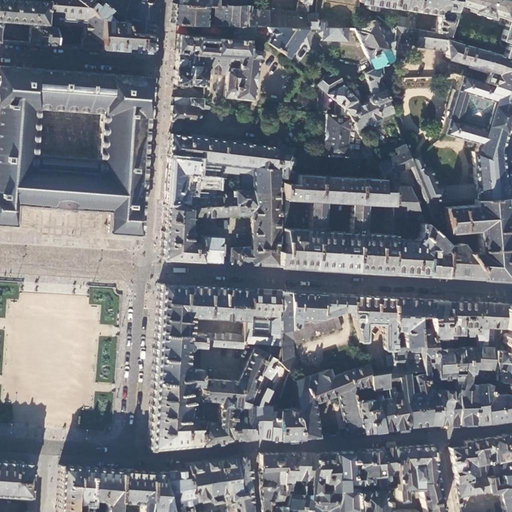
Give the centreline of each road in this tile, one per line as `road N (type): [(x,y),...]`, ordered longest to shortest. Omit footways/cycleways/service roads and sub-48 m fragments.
road 1 (residential): [(143,267),(511,289)]
road 2 (residential): [(45,450),(128,454),(143,267)]
road 3 (residential): [(143,267),(161,68)]
road 4 (residential): [(161,68),(0,56)]
